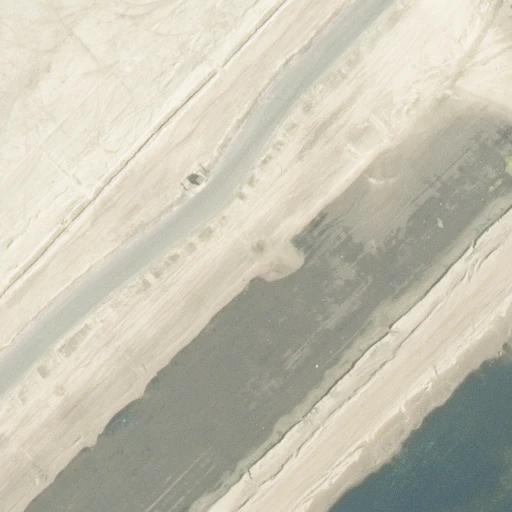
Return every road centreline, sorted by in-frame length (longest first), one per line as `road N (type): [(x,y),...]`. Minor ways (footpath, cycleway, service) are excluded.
road 1 (unclassified): [(0,429),(426,0)]
road 2 (unclassified): [(340,0),(0,338)]
